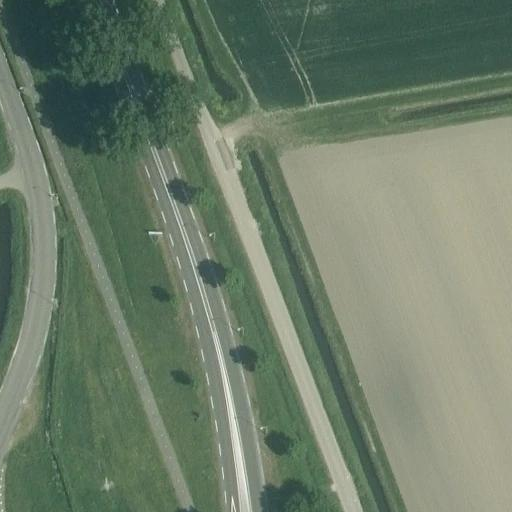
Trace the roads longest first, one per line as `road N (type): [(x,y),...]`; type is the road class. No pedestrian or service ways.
road 1 (unclassified): [(156,0),(349,511)]
road 2 (secondary): [(98,0),(183,240),(226,393)]
road 3 (tertiary): [(0,422),(38,313),(43,246),(31,151),(0,68)]
road 4 (secondary): [(258,511),(240,412),(226,393)]
